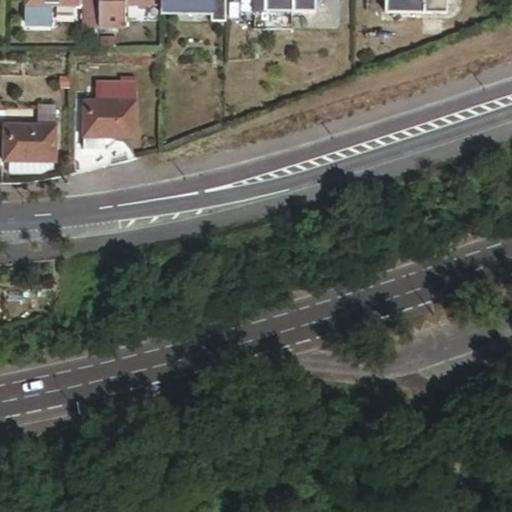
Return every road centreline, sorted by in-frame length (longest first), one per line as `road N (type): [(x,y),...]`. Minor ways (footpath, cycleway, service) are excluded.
road 1 (tertiary): [(511,265),(256,349),(0,407)]
road 2 (tertiary): [(511,100),(189,203),(63,229),(0,226)]
